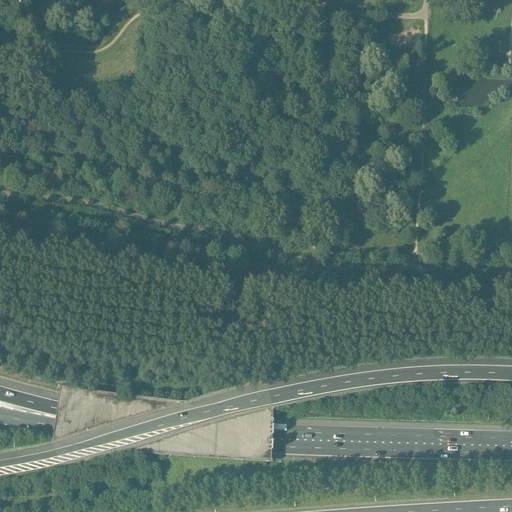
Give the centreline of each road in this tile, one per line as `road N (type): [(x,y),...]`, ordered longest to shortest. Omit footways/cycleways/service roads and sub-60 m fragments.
road 1 (motorway): [(511,375),(354,380),(0,465)]
road 2 (unknown): [(511,283),(307,273),(0,205)]
road 3 (motorway): [(511,445),(152,430)]
road 4 (motorway): [(152,430),(0,394)]
road 5 (motorway): [(152,430),(0,414)]
